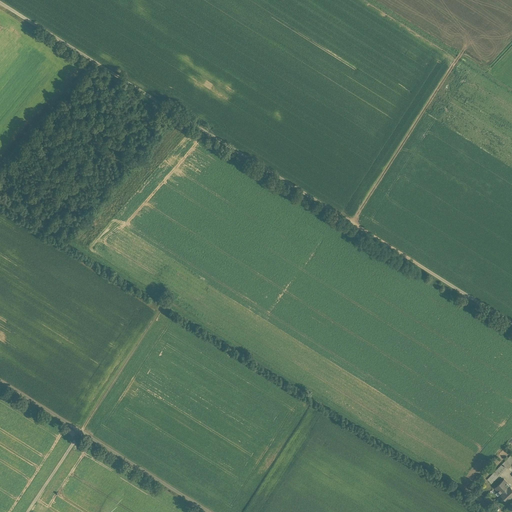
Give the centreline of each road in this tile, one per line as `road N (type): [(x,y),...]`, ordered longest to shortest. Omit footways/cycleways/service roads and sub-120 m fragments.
road 1 (unclassified): [(0,1),(511,322)]
road 2 (track): [(0,196),(469,489),(489,511)]
road 3 (track): [(511,43),(484,66),(461,58),(355,223)]
road 4 (track): [(165,301),(80,430)]
road 5 (unclassified): [(80,430),(210,511)]
